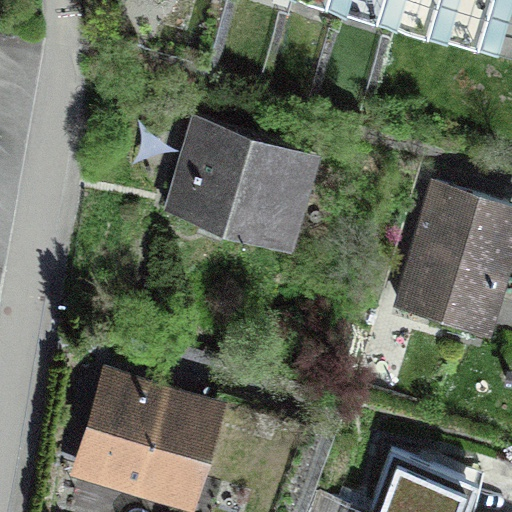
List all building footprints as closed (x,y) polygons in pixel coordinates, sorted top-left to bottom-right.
[(385,0),(331,0),(330,5),(380,20),(385,0)] [(441,0),(385,0),(380,20),(431,36),(441,0)] [(441,0),(431,36),(478,50),(494,0),(441,0)] [(330,145),(191,105),(162,203),(302,243),(330,145)] [(511,242),(511,195),(434,168),(388,298),(481,330),(511,242)] [(216,395),(97,357),(62,464),(180,502),(216,395)] [(308,479),(296,511),(494,511),(461,500),(472,469),(389,439),(367,500),(308,479)]
